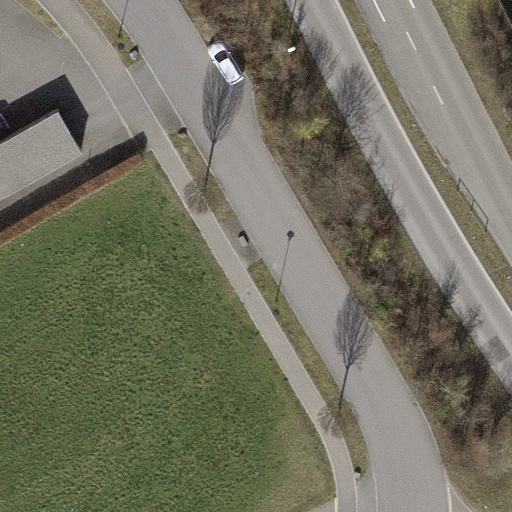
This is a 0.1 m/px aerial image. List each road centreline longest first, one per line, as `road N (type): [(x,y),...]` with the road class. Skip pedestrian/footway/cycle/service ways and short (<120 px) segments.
road 1 (residential): [(142,0),(386,423),(408,511)]
road 2 (secondary): [(312,0),(384,143),(511,355)]
road 3 (secondary): [(511,202),(409,0)]
